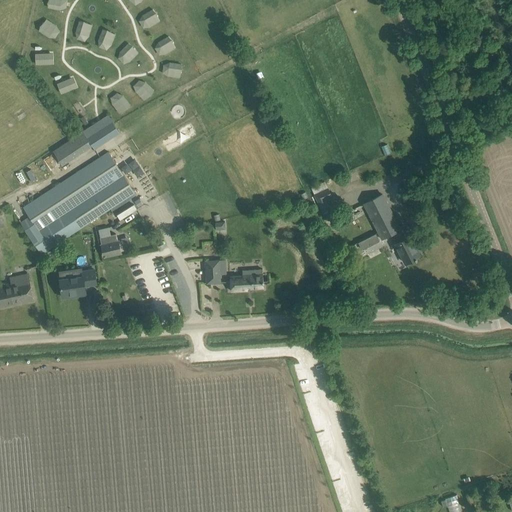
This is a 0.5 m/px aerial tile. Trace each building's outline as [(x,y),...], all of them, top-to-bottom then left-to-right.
[(48,0),(47,6),(65,11),(67,0),(48,0)] [(144,29),(161,21),(155,9),(138,17),(144,29)] [(45,18),(38,31),(55,39),(61,27),(45,18)] [(74,37),(87,41),(93,24),(80,20),(74,37)] [(104,28),(96,45),(109,50),(116,33),(104,28)] [(159,56),(176,48),(171,36),(154,43),(159,56)] [(116,55),(125,65),(139,52),(130,43),(116,55)] [(35,52),(35,65),(54,65),(54,52),(35,52)] [(162,75),(180,77),(182,64),(164,62),(162,75)] [(75,77),(57,81),(60,93),(78,89),(75,77)] [(142,78),(132,87),(144,100),(154,91),(142,78)] [(109,98),(120,113),(130,105),(120,91),(109,98)] [(94,149),(120,132),(109,114),(82,130),(94,149)] [(28,215),(19,220),(42,255),(135,194),(109,152),(23,207),(28,215)] [(149,198),(157,193),(136,157),(121,166),(131,182),(133,181),(136,186),(140,184),(146,194),(139,198),(143,205),(150,201),(149,198)] [(336,206),(328,188),(314,195),(322,212),(336,206)] [(391,234),(401,254),(406,263),(415,258),(416,260),(418,260),(417,258),(421,255),(411,236),(404,240),(399,231),(400,230),(382,194),(364,203),(382,238),(391,234)] [(134,205),(117,215),(120,220),(137,210),(134,205)] [(216,230),(225,229),(225,221),(216,221),(216,230)] [(100,238),(105,257),(121,253),(118,241),(117,241),(116,234),(111,235),(109,226),(99,229),(101,238),(100,238)] [(375,234),(358,243),(361,250),(379,241),(375,234)] [(205,261),(207,284),(221,283),(219,260),(205,261)] [(243,275),(230,276),(231,291),(264,289),(262,269),(243,271),(243,275)] [(60,279),(61,287),(63,297),(86,294),(85,286),(97,284),(95,270),(83,271),(84,276),(60,279)] [(0,285),(0,306),(33,300),(28,273),(16,276),(17,282),(0,285)] [(448,497),(452,511),(464,511),(460,494),(448,497)]
